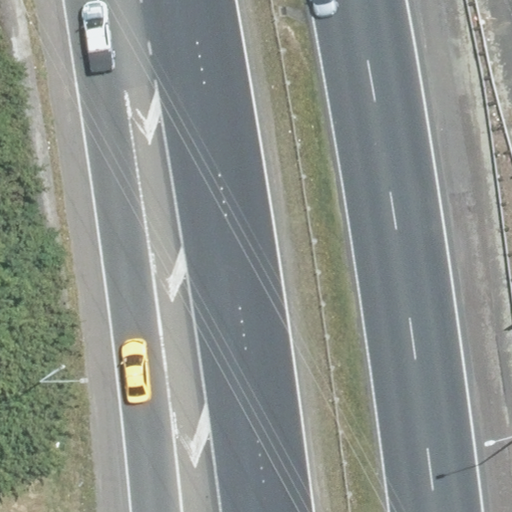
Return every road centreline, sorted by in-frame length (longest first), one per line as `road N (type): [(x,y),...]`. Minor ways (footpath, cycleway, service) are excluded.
road 1 (motorway): [(381,511),(268,0)]
road 2 (motorway): [(355,0),(419,351),(437,511)]
road 3 (motorway): [(264,511),(186,0)]
road 4 (motorway): [(152,511),(104,0)]
